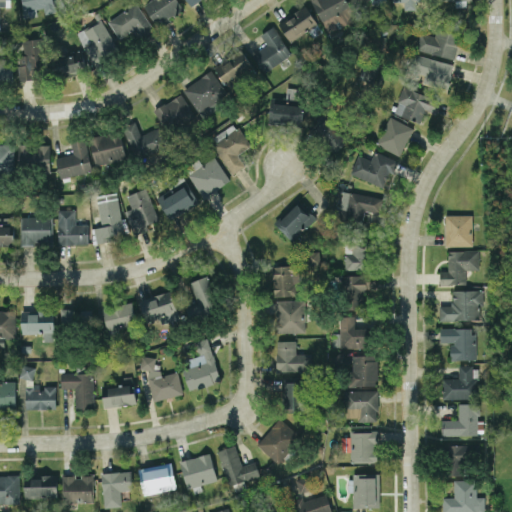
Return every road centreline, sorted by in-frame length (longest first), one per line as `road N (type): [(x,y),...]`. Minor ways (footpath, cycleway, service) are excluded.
road 1 (residential): [(493,0),(491,67),(466,124),(428,176),(409,244),(409,511)]
road 2 (residential): [(286,164),(269,190),(221,228),(156,264),(116,274),(0,277)]
road 3 (residential): [(259,0),(104,101),(0,112)]
road 4 (residential): [(249,412),(118,441),(0,443)]
road 5 (residential): [(221,228),(243,276),(249,412)]
